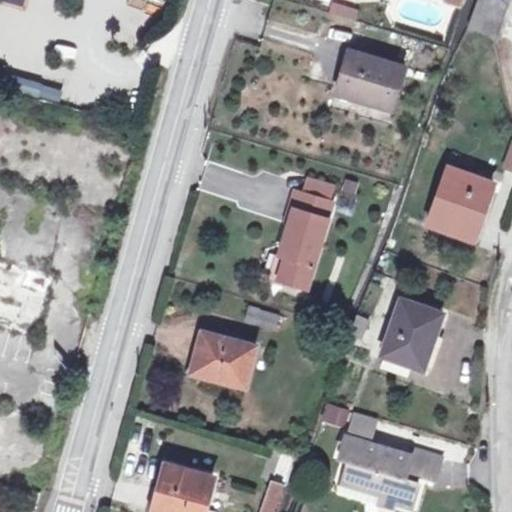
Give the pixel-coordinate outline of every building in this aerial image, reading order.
[(479,0),(469,29),(495,38),(509,0),(479,0)] [(355,20),(358,12),(342,7),(339,16),(355,20)] [(0,39),(0,56),(5,58),(9,42),(0,39)] [(394,111),(406,68),(350,51),(339,88),(371,98),(370,104),(394,111)] [(57,103),(61,89),(22,78),(19,92),(57,103)] [(370,104),(371,98),(339,88),(337,94),(370,104)] [(0,476),(43,489),(62,423),(0,405),(0,329),(26,337),(38,340),(56,275),(52,274),(56,262),(38,257),(35,269),(0,259),(0,183),(119,217),(137,152),(0,113),(0,476)] [(511,139),(503,169),(511,171),(511,139)] [(495,183),(451,167),(430,225),(475,240),(495,183)] [(308,289),(335,203),(300,192),(273,278),(308,289)] [(384,355),(425,369),(444,314),(403,300),(384,355)] [(247,321),(277,328),(279,317),(260,312),(261,309),(250,307),(247,321)] [(370,319),(359,315),(351,335),(363,339),(370,319)] [(265,329),(260,343),(285,351),(290,337),(265,329)] [(204,332),(193,373),(246,388),(257,347),(204,332)] [(17,367),(29,370),(38,340),(26,337),(17,367)] [(333,405),(328,419),(347,424),(351,410),(333,405)] [(446,458),(417,448),(415,453),(352,432),(343,457),(351,460),(343,483),(382,496),(400,502),(399,506),(415,511),(426,483),(424,482),(425,477),(440,482),(446,458)] [(319,443),(313,455),(333,464),(339,453),(319,443)] [(280,452),(277,472),(290,474),(293,454),(280,452)] [(154,511),(204,511),(214,478),(168,465),(154,511)] [(263,509),(270,511),(275,511),(285,486),(273,482),(263,509)] [(382,496),(379,504),(398,510),(399,506),(400,502),(382,496)]
